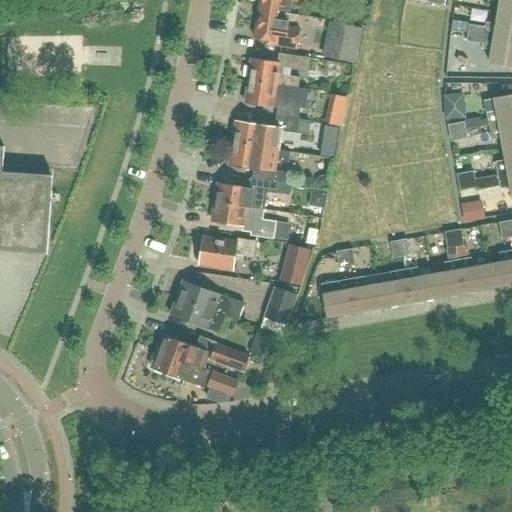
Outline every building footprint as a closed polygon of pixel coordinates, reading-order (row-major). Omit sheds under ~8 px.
[(260,0),(259,9),(290,14),(292,1),(305,3),(305,0),(260,0)] [(445,0),(405,0),(405,4),(445,10),(445,0)] [(498,13),(511,15),(511,0),(490,0),(500,2),(498,13)] [(288,28),(290,14),(259,9),(254,38),(268,41),(267,45),(297,50),(300,30),(288,28)] [(470,24),(469,33),(511,40),(511,15),(498,13),(496,24),(487,22),(486,27),(470,24)] [(345,26),(338,59),(355,63),(362,30),(345,26)] [(511,66),(511,40),(469,33),(467,41),(483,44),(480,62),(511,66)] [(279,52),(278,62),(252,58),(248,80),(298,88),(298,86),(300,77),(290,75),(291,68),(308,70),(310,57),(279,52)] [(446,77),(464,77),(464,67),(446,67),(446,77)] [(279,108),(277,117),(298,120),(300,106),(305,107),(308,88),(298,86),(298,88),(248,80),(245,102),(279,108)] [(488,118),(478,120),(479,125),(489,123),(490,126),(511,122),(511,95),(495,99),(497,111),(488,113),(488,118)] [(462,98),(445,100),(449,125),(465,122),(462,98)] [(342,99),(334,130),(349,134),(356,102),(342,99)] [(298,120),(277,117),(276,126),(283,127),(283,130),(308,134),(310,122),(298,120)] [(283,128),(264,125),(236,121),(232,143),(279,151),(280,149),(283,128)] [(467,131),(466,122),(465,122),(449,125),(450,134),(467,131)] [(504,149),(511,147),(511,122),(490,126),(492,140),(502,138),(504,149)] [(467,131),(450,134),(452,142),(469,139),(467,131)] [(290,150),(280,149),(279,151),(232,143),(229,165),(250,168),(258,170),(257,178),(285,182),(287,172),(277,170),(278,159),(289,161),(290,150)] [(0,251),(48,255),(54,176),(4,172),(5,147),(0,146),(0,251)] [(511,147),(504,149),(506,160),(496,162),(498,175),(498,176),(511,173),(511,147)] [(459,182),(476,179),(474,171),(458,174),(459,182)] [(498,175),(476,179),(459,182),(461,191),(476,188),(477,191),(500,187),(501,189),(510,188),(511,195),(511,173),(498,176),(498,175)] [(219,184),(216,203),(265,211),(268,192),(277,194),(278,184),(250,180),(249,188),(237,187),(219,184)] [(478,192),(461,194),(466,220),(494,215),(493,208),(481,210),(478,192)] [(243,232),(251,233),(259,234),(259,237),(275,240),(278,222),(264,220),(265,211),(216,203),(213,222),(230,225),(244,227),(243,232)] [(511,238),(508,221),(500,222),(503,239),(511,238)] [(454,230),(457,247),(465,246),(463,229),(454,230)] [(459,260),(456,247),(457,247),(454,230),(445,232),(448,249),(447,249),(449,262),(445,263),(447,272),(433,275),(438,299),(465,294),(459,260)] [(199,265),(219,268),(234,270),(236,255),(253,258),(256,242),(238,239),(238,243),(204,238),(202,250),(199,250),(198,260),(200,260),(199,265)] [(408,239),(399,240),(402,257),(411,256),(408,239)] [(402,257),(399,240),(391,242),(394,259),(402,257)] [(281,280),(302,285),(310,250),(290,245),(281,280)] [(348,267),(357,265),(354,249),(345,250),(348,267)] [(348,267),(345,250),(337,252),(340,268),(344,268),(348,267)] [(492,289),(511,285),(511,250),(500,253),(501,263),(488,265),(492,289)] [(472,258),(459,260),(465,294),(492,289),(488,265),(474,268),(472,258)] [(418,268),(404,270),(410,303),(438,299),(433,275),(420,277),(418,268)] [(393,282),(379,285),(383,308),(410,303),(404,270),(391,272),(393,282)] [(383,308),(379,285),(366,287),(364,277),(350,280),(356,313),(383,308)] [(356,313),(350,280),(322,285),(328,318),(356,313)] [(245,304),(232,299),(184,281),(177,298),(226,316),(239,321),(245,304)] [(266,318),(287,325),(297,295),(276,288),(266,318)] [(219,333),(226,316),(177,298),(171,315),(219,333)] [(255,355),(274,362),(283,337),(263,330),(255,355)] [(157,351),(202,368),(207,356),(196,352),(197,347),(163,335),(163,337),(159,339),(157,346),(158,349),(157,351)] [(249,356),(216,344),(210,359),(243,371),(249,356)] [(195,384),(204,387),(210,370),(202,368),(157,351),(151,367),(186,380),(187,376),(197,379),(195,384)] [(233,394),(238,381),(214,372),(209,385),(233,394)]
